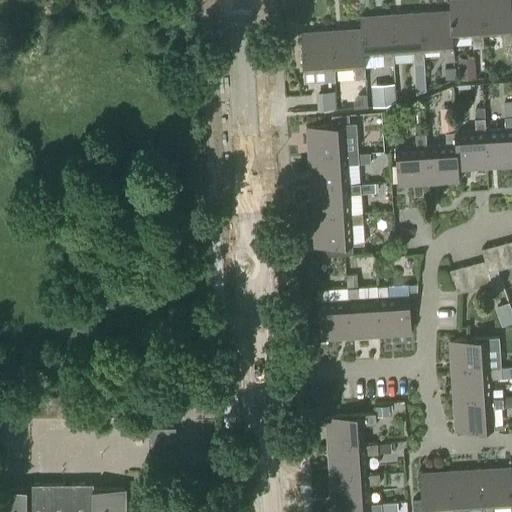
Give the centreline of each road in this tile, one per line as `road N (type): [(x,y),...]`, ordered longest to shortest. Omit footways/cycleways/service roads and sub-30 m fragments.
road 1 (residential): [(261,376),(236,0)]
road 2 (residential): [(424,367),(433,251),(511,221)]
road 3 (residential): [(261,376),(424,367)]
road 4 (residential): [(424,367),(441,444),(511,442)]
road 5 (residential): [(270,511),(261,376)]
